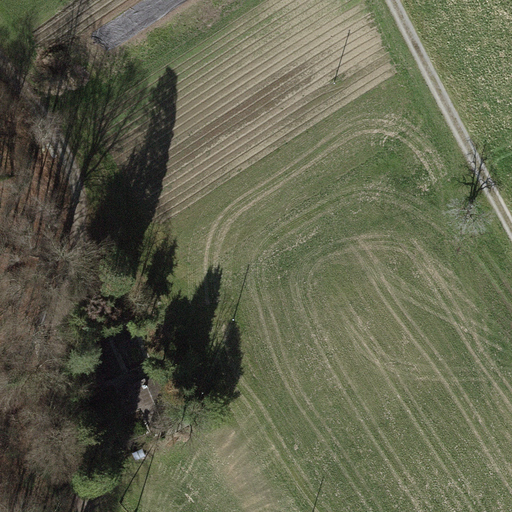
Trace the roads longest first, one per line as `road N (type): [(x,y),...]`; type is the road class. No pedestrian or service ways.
road 1 (track): [(86,511),(53,345),(91,196),(0,57)]
road 2 (track): [(397,0),(511,226)]
